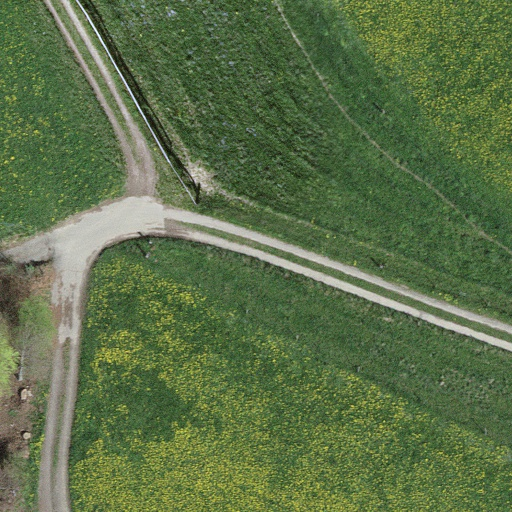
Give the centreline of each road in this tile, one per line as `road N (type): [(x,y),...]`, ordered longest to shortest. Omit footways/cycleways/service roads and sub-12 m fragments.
road 1 (track): [(65,236),(114,219),(217,231),(511,338)]
road 2 (track): [(47,511),(65,368),(65,236)]
road 3 (track): [(48,0),(121,132),(126,158),(114,219)]
